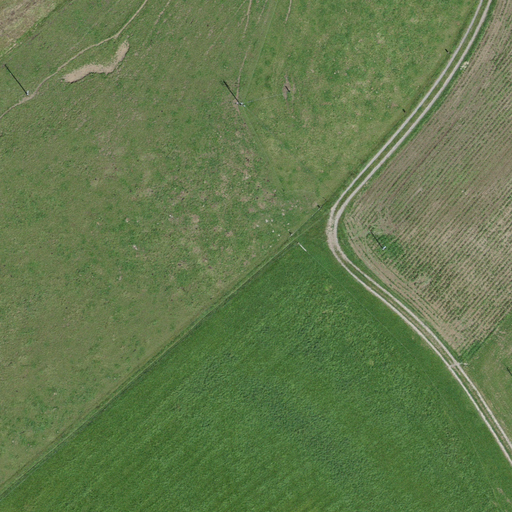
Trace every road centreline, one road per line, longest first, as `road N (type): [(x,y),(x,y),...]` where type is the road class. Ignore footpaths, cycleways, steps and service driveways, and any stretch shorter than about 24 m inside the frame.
road 1 (track): [(341,201),(333,236),(344,259),(427,334),(511,454)]
road 2 (track): [(485,0),(443,80),(341,201)]
